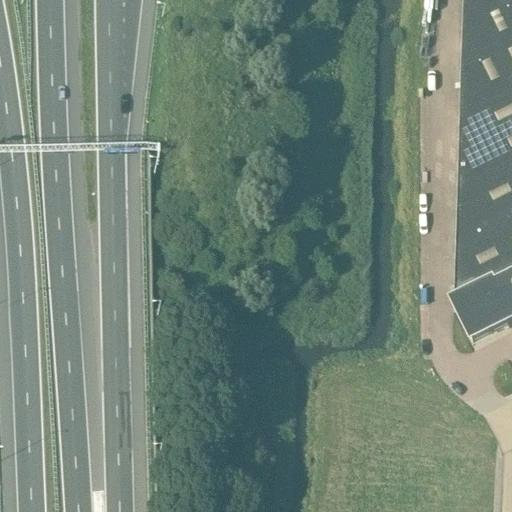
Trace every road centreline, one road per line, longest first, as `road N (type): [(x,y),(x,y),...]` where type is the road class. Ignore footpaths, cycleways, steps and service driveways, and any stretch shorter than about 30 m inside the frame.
road 1 (motorway): [(77,511),(50,0)]
road 2 (motorway): [(118,511),(107,0)]
road 3 (motorway): [(0,76),(32,511)]
